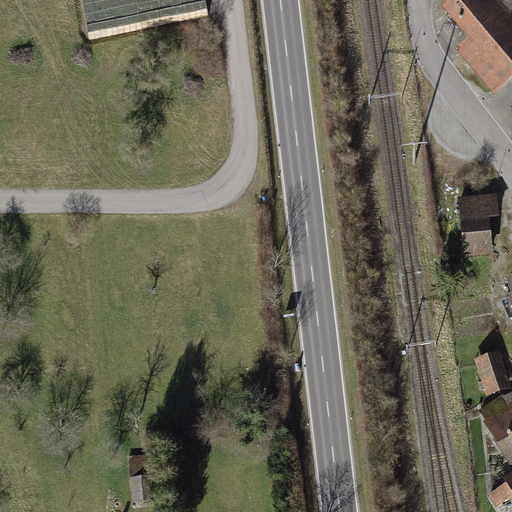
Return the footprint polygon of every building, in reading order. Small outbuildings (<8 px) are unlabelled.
[(205,0),(83,0),(90,36),(208,14),(205,0)] [(474,41),(458,55),(500,103),(511,91),(511,17),(511,18),(511,17),(511,0),(466,0),(450,15),(474,41)] [(503,198),(465,202),(471,261),(500,258),(496,224),(505,223),(503,198)] [(511,380),(504,355),(480,363),(493,404),(511,398),(511,380)] [(511,511),(511,399),(486,415),(511,459),(511,487),(491,500),(497,511),(511,511)] [(150,469),(132,472),(138,506),(155,503),(150,469)]
